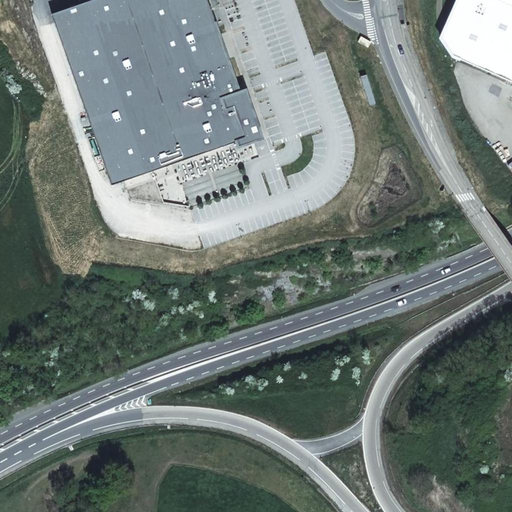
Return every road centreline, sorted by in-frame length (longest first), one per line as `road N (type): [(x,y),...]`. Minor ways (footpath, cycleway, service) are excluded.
road 1 (trunk): [(0,460),(127,396),(434,292),(511,256)]
road 2 (trunk): [(511,243),(432,280),(120,383),(0,441)]
road 3 (trunk): [(0,462),(110,419),(210,414),(280,439),(359,511)]
road 4 (trunk): [(395,511),(369,446),(386,380),(419,343),(511,290)]
road 5 (tertiary): [(386,17),(423,117),(511,267)]
